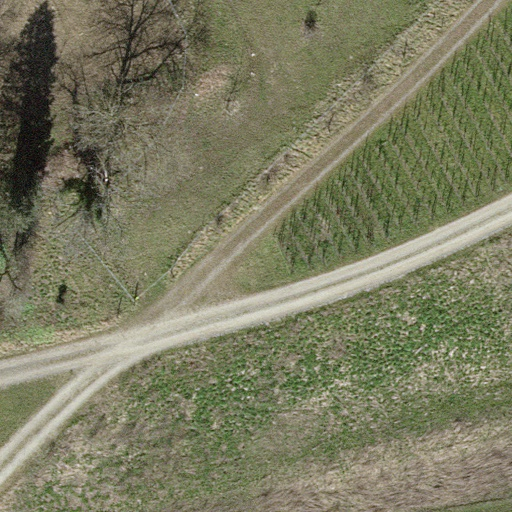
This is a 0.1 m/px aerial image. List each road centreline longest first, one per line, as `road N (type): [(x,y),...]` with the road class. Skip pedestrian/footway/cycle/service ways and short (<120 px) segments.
road 1 (track): [(0,474),(489,0)]
road 2 (track): [(0,376),(349,280),(511,209)]
